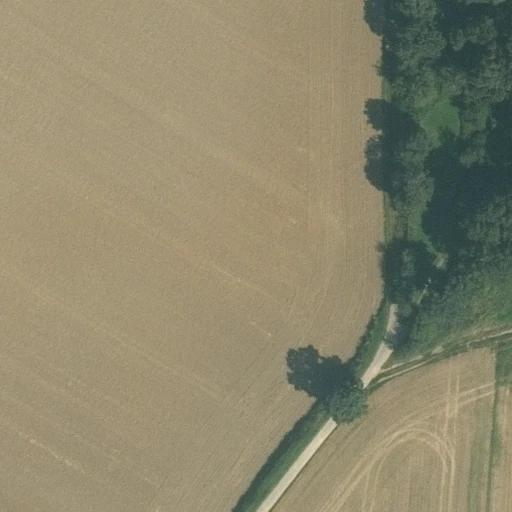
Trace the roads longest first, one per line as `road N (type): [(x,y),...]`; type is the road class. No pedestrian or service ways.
road 1 (track): [(388,0),(391,337),(263,511)]
road 2 (track): [(511,326),(362,386)]
